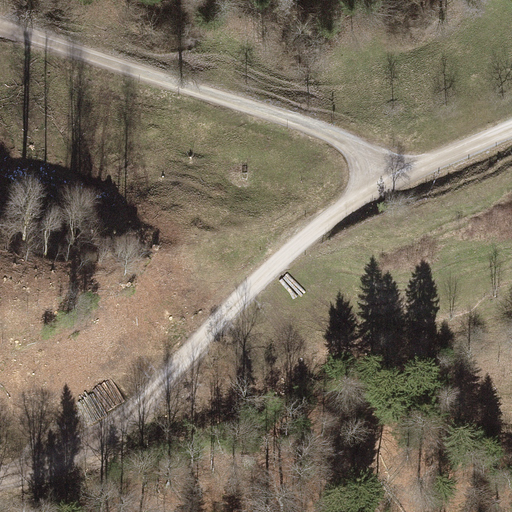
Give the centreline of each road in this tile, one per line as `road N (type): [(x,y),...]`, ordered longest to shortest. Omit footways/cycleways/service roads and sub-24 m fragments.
road 1 (residential): [(0,477),(72,452),(112,427),(294,245),(392,181)]
road 2 (residential): [(392,181),(311,127),(0,27)]
road 3 (residential): [(511,130),(392,181)]
